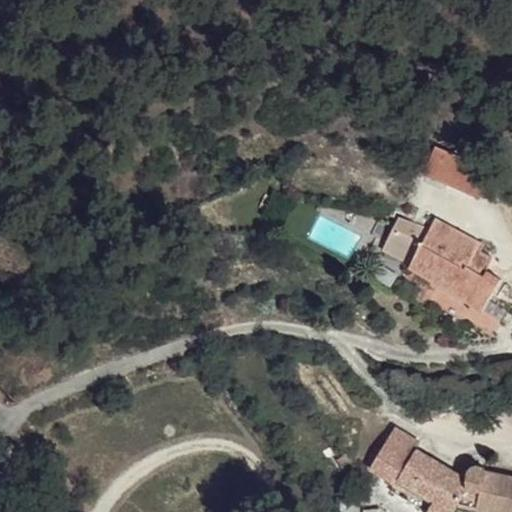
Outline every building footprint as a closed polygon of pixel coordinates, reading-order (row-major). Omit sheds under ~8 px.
[(436,146),(424,173),(481,198),(493,170),(436,146)] [(398,217),(383,250),(412,263),(410,266),(483,310),(501,279),(486,271),(494,258),(482,251),(485,244),(458,230),(456,235),(438,225),(426,220),(422,226),(398,217)] [(458,230),(440,220),(438,225),(456,235),(458,230)] [(395,427),(370,467),(395,483),(391,491),(425,511),(427,511),(435,500),(454,511),(458,505),(495,511),(511,511),(511,476),(487,472),(487,470),(486,470),(485,468),(484,467),(484,466),(480,464),(478,464),(474,465),(473,465),(469,468),(468,479),(416,448),(420,442),(395,427)] [(453,511),(454,511),(435,500),(427,511),(453,511)]
